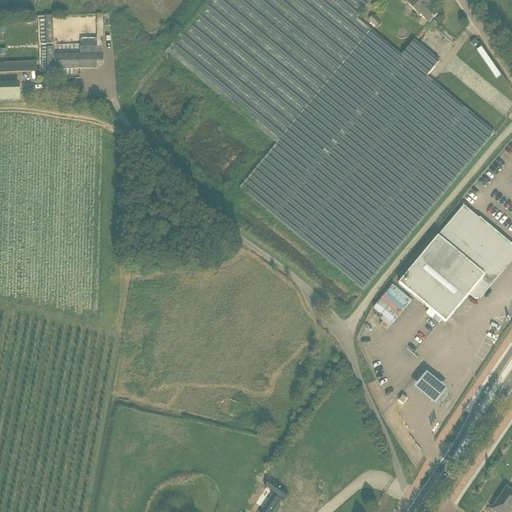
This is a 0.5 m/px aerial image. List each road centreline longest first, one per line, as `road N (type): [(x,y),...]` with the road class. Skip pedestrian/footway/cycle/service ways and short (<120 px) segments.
road 1 (unclassified): [(342,335),(511,131)]
road 2 (primary): [(511,351),(446,466)]
